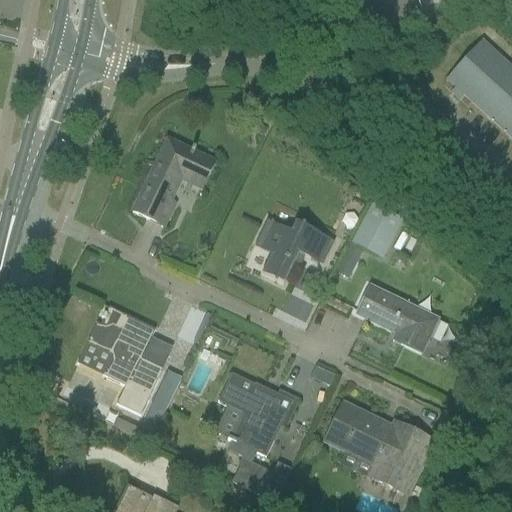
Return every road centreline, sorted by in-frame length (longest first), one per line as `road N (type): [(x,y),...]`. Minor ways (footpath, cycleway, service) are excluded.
road 1 (unclassified): [(511,280),(312,96),(277,76),(70,52)]
road 2 (residential): [(390,389),(17,206)]
road 3 (secondary): [(17,206),(70,52)]
